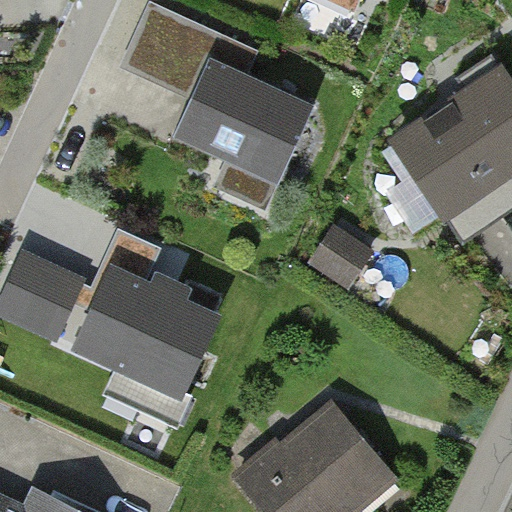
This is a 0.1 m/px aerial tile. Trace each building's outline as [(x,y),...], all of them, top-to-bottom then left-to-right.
[(207,30),(152,5),(127,59),(182,84),(207,30)] [(258,53),(223,37),(178,135),(282,183),(316,108),(248,76),(258,53)] [(511,77),(380,157),(443,260),(511,217),(511,77)] [(357,284),(380,246),(341,221),(317,259),(357,284)] [(159,250),(130,236),(79,346),(183,394),(219,317),(184,301),(189,291),(149,272),(159,250)] [(82,281),(26,256),(2,311),(59,335),(82,281)] [(339,410),(240,482),(261,511),(368,511),(398,490),(339,410)] [(52,511),(1,489),(0,490),(0,511),(52,511)]
